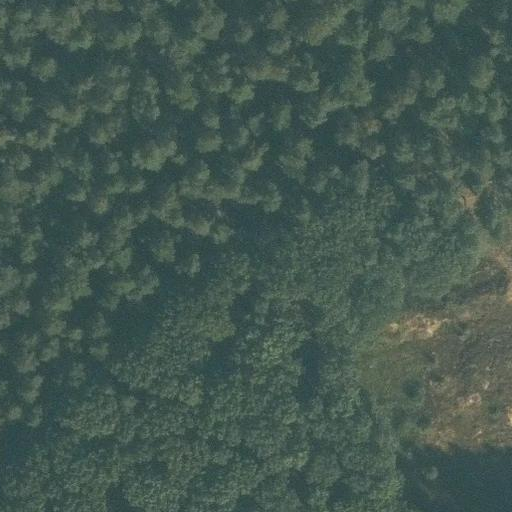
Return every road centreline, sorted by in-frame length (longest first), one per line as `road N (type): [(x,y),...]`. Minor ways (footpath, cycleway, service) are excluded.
road 1 (track): [(282,155),(0,434)]
road 2 (track): [(282,155),(311,382),(394,511)]
road 3 (track): [(322,115),(511,257)]
road 4 (track): [(178,0),(322,115)]
road 5 (track): [(432,0),(322,115)]
